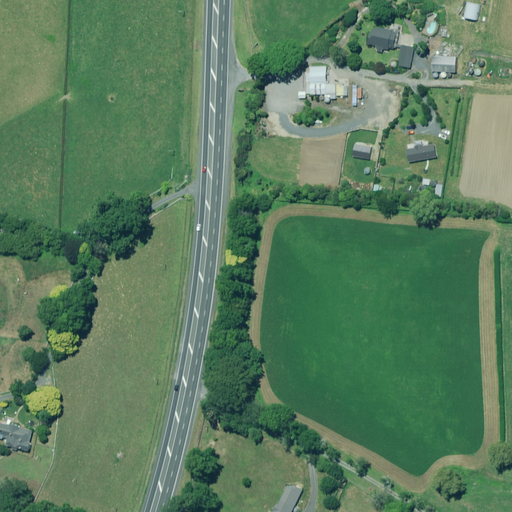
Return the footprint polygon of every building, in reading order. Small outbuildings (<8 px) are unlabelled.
[(480,6),(468,3),(465,18),(477,21),(480,6)] [(375,31),(372,30),(369,45),(377,47),(377,49),(378,49),(378,52),(384,53),(385,50),(391,51),(391,50),(400,51),(401,45),(399,45),(403,26),(391,24),(390,29),(376,27),(375,31)] [(440,36),(443,36),(442,39),(446,39),(448,30),(444,29),(444,32),(441,32),(440,36)] [(416,48),(404,45),(400,66),(412,68),(416,48)] [(458,73),(458,58),(434,57),(433,72),(458,73)] [(328,67),(311,68),(311,73),(307,73),(307,79),(304,79),(304,90),(307,90),(307,95),(315,94),(315,102),(319,101),(326,101),(326,105),(331,105),(331,100),(339,100),(339,96),(348,96),(348,86),(343,86),(343,84),(341,84),(341,86),(337,86),(337,84),(328,84),(328,67)] [(415,147),(416,148),(407,150),(410,163),(437,158),(435,145),(424,147),(424,145),(415,147)] [(13,426),(3,424),(0,435),(4,436),(4,438),(9,439),(7,446),(31,452),(33,444),(31,443),(34,432),(21,428),(21,427),(13,425),(13,426)] [(293,511),(294,511),(295,511),(297,511),(299,508),(296,507),(303,492),(290,485),(280,506),(278,505),(275,511),(293,511)]
